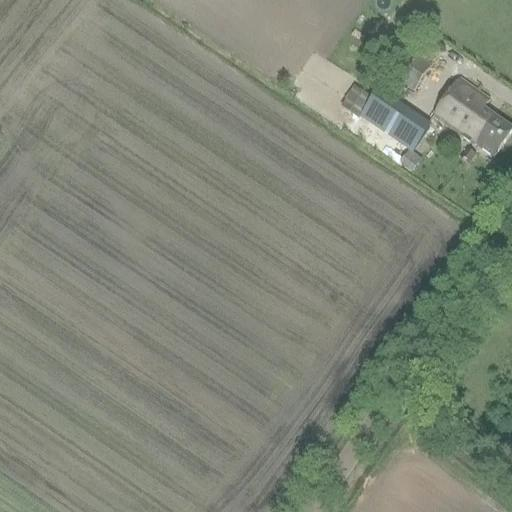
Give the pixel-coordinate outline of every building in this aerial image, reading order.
[(411,96),(431,68),(409,53),(390,80),(411,96)] [(493,161),(511,132),(511,130),(484,112),(492,102),(461,81),(433,121),(493,161)] [(399,118),(419,140),(433,128),(410,103),(401,110),(404,113),(399,118)] [(476,156),(467,150),(460,160),(469,166),(476,156)] [(412,174),(422,162),(409,151),(399,164),(412,174)]
